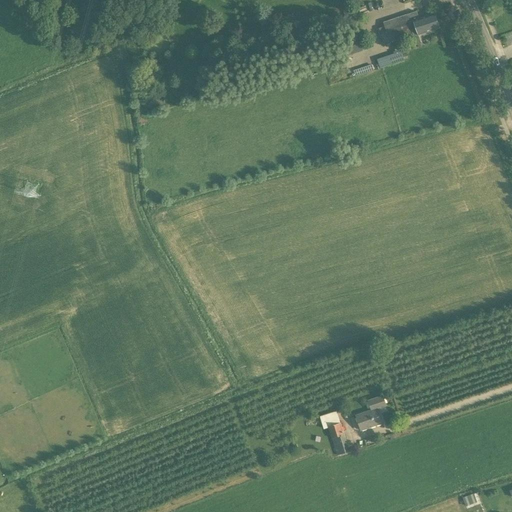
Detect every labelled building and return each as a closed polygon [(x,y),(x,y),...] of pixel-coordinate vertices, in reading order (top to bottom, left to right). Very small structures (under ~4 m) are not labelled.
[(383,23),(387,36),(389,42),(412,34),(408,22),(412,21),(414,26),(412,27),(415,35),(438,27),(433,14),(418,19),(415,11),(406,15),(383,23)] [(384,44),(389,42),(384,27),(379,28),(384,44)] [(378,58),(382,68),(406,61),(402,50),(378,58)] [(356,415),(361,430),(382,423),(377,408),(386,405),(383,395),(369,400),(372,410),(356,415)] [(337,455),(350,451),(341,423),(337,410),(319,416),(323,428),(328,427),(332,438),(331,438),(337,455)] [(474,494),(462,498),(465,506),(477,502),(474,494)]
